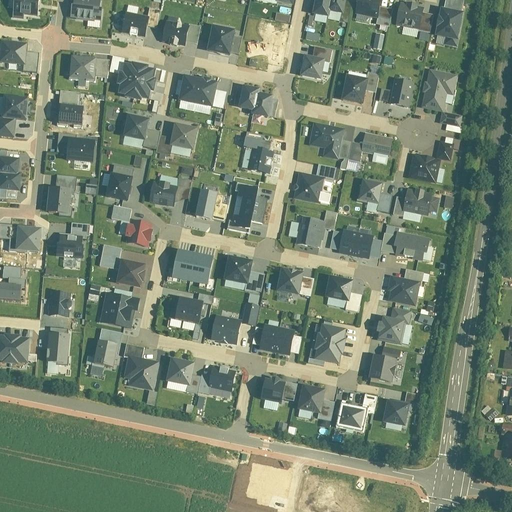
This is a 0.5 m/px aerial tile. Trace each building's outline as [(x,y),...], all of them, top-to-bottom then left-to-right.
[(16,0),(15,19),(42,21),(43,1),(48,1),(48,0),(16,0)] [(97,4),(69,0),(67,0),(64,22),(94,26),(97,4)] [(344,17),(347,0),(315,0),(312,17),(328,20),(329,14),(344,17)] [(389,0),(362,0),(360,16),(385,21),(389,0)] [(430,7),(405,2),(401,23),(426,27),(430,7)] [(464,13),(441,10),(436,44),(459,47),(464,13)] [(155,15),(129,12),(126,33),(152,37),(155,15)] [(274,22),(289,24),(290,17),(275,14),(274,22)] [(196,25),(170,20),(166,41),(192,46),(196,25)] [(241,31),(218,26),(213,51),(236,56),(241,31)] [(305,34),(304,41),(318,42),(319,35),(305,34)] [(372,49),(380,51),(384,36),(376,34),(372,49)] [(25,47),(0,44),(0,67),(23,70),(25,47)] [(332,60),(309,55),(304,77),(326,83),(332,60)] [(108,82),(111,63),(96,62),(96,65),(75,63),(73,84),(96,87),(96,81),(108,82)] [(162,73),(127,66),(122,90),(157,96),(162,73)] [(454,75),(434,70),(425,109),(445,114),(450,95),(454,75)] [(373,76),(351,73),(346,101),(368,105),(373,76)] [(463,76),(454,75),(450,95),(458,97),(463,76)] [(223,83),(189,76),(184,99),(218,107),(223,83)] [(419,80),(397,77),(393,107),(415,111),(419,80)] [(277,93),(241,86),(235,122),(271,128),(277,93)] [(82,95),(63,93),(60,129),(85,132),(86,109),(82,108),(82,95)] [(32,103),(0,99),(0,140),(16,142),(17,126),(30,127),(32,103)] [(449,116),(447,126),(467,130),(468,119),(449,116)] [(151,122),(129,118),(125,140),(147,144),(151,122)] [(351,131),(318,125),(315,144),(331,147),(348,150),(351,131)] [(202,131),(177,127),(173,149),(198,153),(202,131)] [(399,139),(368,134),(364,157),(395,162),(399,139)] [(95,169),(98,147),(78,145),(79,138),(60,136),(58,156),(70,157),(69,167),(95,169)] [(280,151),(257,147),(252,173),(276,177),(280,151)] [(346,161),(348,150),(331,147),(329,158),(346,161)] [(447,161),(418,156),(413,178),(443,184),(447,161)] [(25,164),(0,162),(0,200),(22,202),(25,164)] [(136,172),(114,168),(107,200),(129,204),(136,172)] [(331,178),(304,173),(299,199),(326,204),(331,178)] [(57,195),(52,195),(50,219),(72,221),(74,197),(77,197),(79,180),(59,178),(57,195)] [(89,186),(84,186),(84,196),(96,196),(96,181),(89,181),(89,186)] [(184,186),(157,182),(154,202),(181,206),(184,186)] [(384,187),(363,183),(360,204),(380,208),(384,187)] [(224,189),(205,187),(201,218),(219,221),(224,189)] [(271,196),(240,191),(233,233),(263,238),(271,196)] [(442,197),(413,191),(409,214),(438,219),(442,197)] [(444,197),(443,208),(452,209),(453,198),(444,197)] [(151,253),(156,229),(131,224),(133,214),(115,210),(113,222),(129,226),(125,249),(151,253)] [(328,225),(297,218),(291,247),(322,254),(328,225)] [(12,256),(42,259),(44,229),(14,227),(12,256)] [(72,238),(60,237),(58,262),(85,264),(86,242),(90,242),(91,229),(72,227),(72,238)] [(380,236),(340,229),(335,259),(374,266),(380,236)] [(436,240),(403,233),(398,257),(431,263),(436,240)] [(259,258),(230,253),(226,280),(255,284),(259,258)] [(214,262),(179,255),(174,280),(209,287),(214,262)] [(155,261),(125,257),(121,281),(151,285),(155,261)] [(309,270),(284,265),(280,288),(305,292),(309,270)] [(0,278),(0,303),(24,306),(27,270),(1,268),(0,278)] [(427,286),(396,280),(392,298),(424,305),(427,286)] [(352,285),(331,281),(328,298),(348,303),(352,285)] [(52,294),(49,321),(70,324),(73,297),(52,294)] [(258,305),(259,297),(248,295),(247,303),(258,305)] [(205,302),(176,297),(171,324),(200,329),(205,302)] [(139,309),(117,306),(115,326),(137,329),(139,309)] [(246,306),(245,327),(256,328),(257,307),(246,306)] [(242,321),(214,315),(208,340),(236,347),(242,321)] [(430,327),(433,320),(420,316),(417,322),(430,327)] [(404,326),(381,321),(376,345),(399,349),(404,326)] [(304,331),(270,325),(265,349),(299,356),(304,331)] [(348,333),(319,327),(311,365),(340,371),(348,333)] [(73,334),(51,332),(48,367),(69,369),(73,334)] [(30,343),(0,339),(0,369),(27,372),(30,343)] [(124,344),(105,341),(100,366),(119,370),(124,344)] [(166,361),(136,356),(132,378),(143,380),(162,383),(166,361)] [(395,364),(374,362),(371,387),(391,390),(395,364)] [(197,368),(173,363),(167,386),(191,392),(197,368)] [(242,375),(210,368),(203,397),(235,405),(242,375)] [(161,392),(162,383),(143,380),(142,389),(161,392)] [(330,387),(306,383),(301,407),(326,411),(330,387)] [(298,390),(266,384),(262,405),(285,409),(286,403),(295,405),(298,390)] [(152,407),(154,394),(146,393),(145,407),(152,407)] [(362,411),(341,406),(336,429),(363,435),(368,414),(375,416),(378,399),(365,396),(362,411)] [(410,407),(385,402),(379,431),(404,436),(410,407)] [(511,438),(504,437),(501,465),(511,466),(511,438)]
